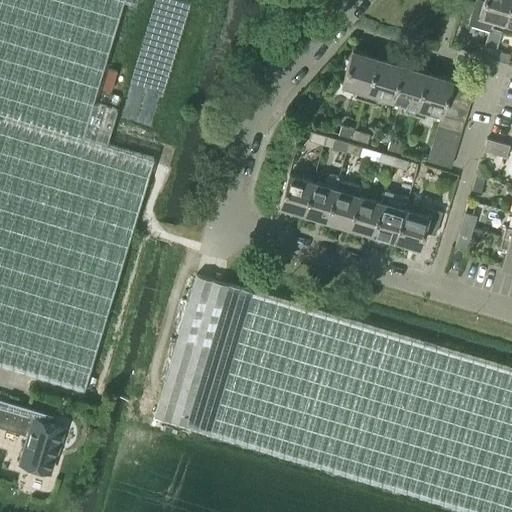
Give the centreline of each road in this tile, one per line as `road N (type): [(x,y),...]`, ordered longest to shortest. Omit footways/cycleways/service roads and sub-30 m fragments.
road 1 (residential): [(223,225),(511,312)]
road 2 (residential): [(223,225),(257,111),(354,0)]
